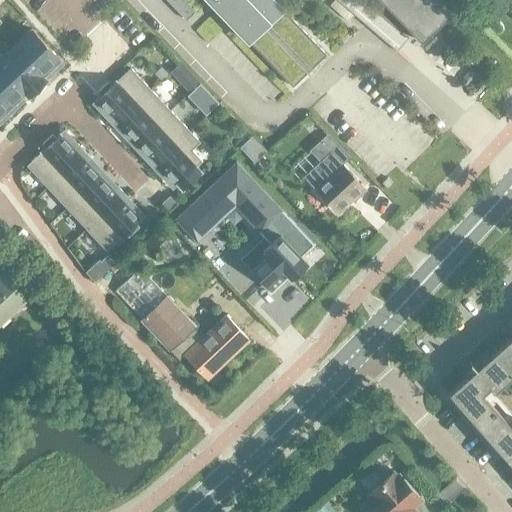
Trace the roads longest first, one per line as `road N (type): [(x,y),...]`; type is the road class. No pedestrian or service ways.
road 1 (tertiary): [(186,511),(358,349)]
road 2 (tertiary): [(358,349),(511,185)]
road 3 (residential): [(505,511),(401,393)]
road 4 (residential): [(401,393),(511,296)]
road 5 (residential): [(70,0),(115,52),(69,102)]
